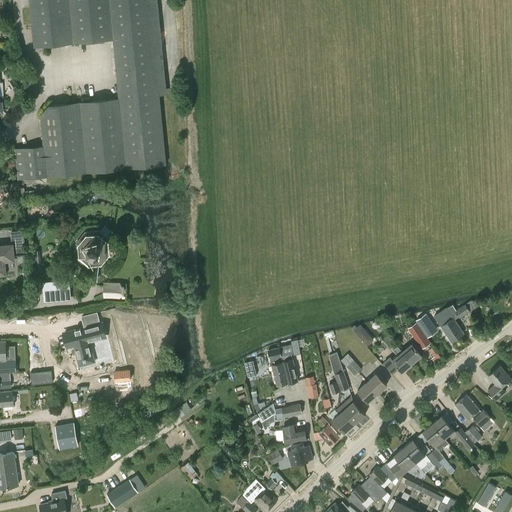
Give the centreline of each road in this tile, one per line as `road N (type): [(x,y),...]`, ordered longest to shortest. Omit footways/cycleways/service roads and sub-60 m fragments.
road 1 (residential): [(285,511),(389,415),(511,328)]
road 2 (unknown): [(0,128),(31,111),(46,83),(21,0)]
road 3 (unknown): [(322,477),(291,351)]
